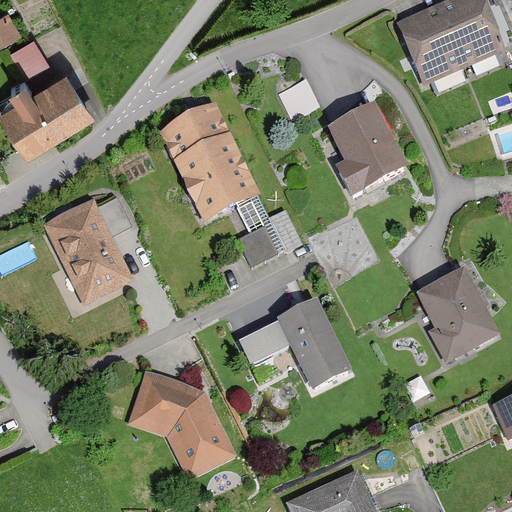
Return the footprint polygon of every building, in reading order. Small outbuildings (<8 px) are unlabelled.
[(511,0),(492,0),(464,13),(488,70),(511,59),(511,0)] [(10,10),(0,15),(0,45),(22,34),(10,10)] [(464,13),(417,33),(442,90),(488,70),(464,13)] [(33,39),(11,52),(26,78),(48,65),(33,39)] [(94,111),(68,69),(32,91),(23,77),(7,87),(16,101),(0,110),(0,113),(25,154),(94,111)] [(310,80),(282,89),(292,117),(319,108),(310,80)] [(232,110),(177,137),(223,230),(278,202),(232,110)] [(391,111),(344,135),(361,169),(354,172),(369,200),(422,173),(391,111)] [(130,198),(111,207),(126,238),(146,228),(130,198)] [(111,207),(63,231),(105,313),(152,289),(126,238),(111,207)] [(511,337),(511,331),(480,272),(433,298),(451,331),(445,335),(461,365),(511,337)] [(373,377),(336,305),(279,334),(291,357),(308,348),(334,398),(373,377)] [(207,486),(254,463),(221,397),(161,377),(147,429),(187,443),(207,486)] [(0,476),(19,468),(0,427),(0,476)] [(392,511),(380,481),(307,510),(307,511),(392,511)]
